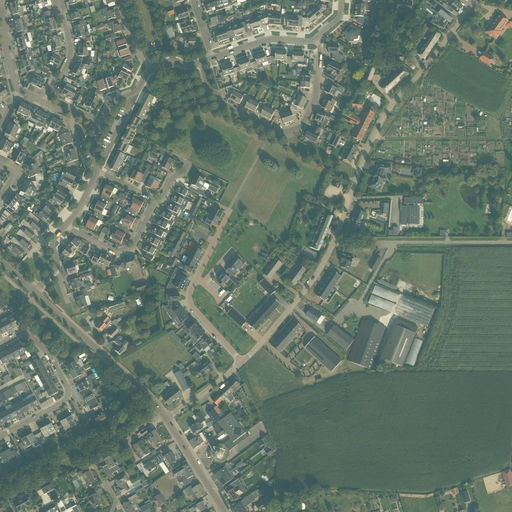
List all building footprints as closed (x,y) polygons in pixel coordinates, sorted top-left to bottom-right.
[(10,6),(9,6),(10,10),(18,8),(17,5),(19,5),(18,2),(22,1),(22,0),(12,0),(11,0),(12,3),(9,4),(10,6)] [(32,7),(33,11),(36,10),(36,8),(39,7),(39,8),(41,9),(42,8),(39,0),(33,0),(34,1),(31,2),(32,7)] [(171,2),(173,8),(181,5),(180,6),(179,3),(184,1),(183,0),(174,0),(175,0),(171,2)] [(205,5),(207,12),(210,11),(212,10),(212,9),(215,8),(213,2),(212,0),(207,0),(207,1),(207,3),(208,3),(208,4),(205,5)] [(215,8),(216,11),(224,9),(221,0),(215,0),(217,0),(216,1),(213,2),(215,8)] [(221,0),(224,9),(233,6),(232,5),(230,0),(221,0)] [(426,0),(425,2),(434,9),(438,3),(433,0),(426,0)] [(356,5),(355,10),(364,11),(369,12),(370,6),(369,6),(368,6),(368,2),(366,1),(361,1),(361,5),(356,5)] [(396,7),(396,10),(397,11),(397,12),(405,13),(411,13),(411,12),(412,4),(412,2),(408,2),(404,1),(402,1),(401,3),(397,2),(397,7),(396,7)] [(447,10),(456,17),(463,7),(455,1),(450,8),(449,7),(447,10)] [(312,14),(318,21),(321,18),(321,17),(322,16),(320,14),(323,12),(323,10),(326,10),(326,6),(318,5),(318,9),(312,14)] [(15,15),(16,18),(23,16),(23,13),(23,12),(22,7),(18,8),(10,10),(11,14),(12,14),(12,16),(15,15)] [(106,17),(107,21),(111,20),(116,18),(114,10),(111,11),(109,7),(101,10),(104,18),(106,17)] [(175,10),(173,10),(176,17),(178,16),(180,20),(182,19),(182,21),(187,20),(186,18),(189,17),(188,15),(189,14),(188,12),(187,12),(187,10),(181,12),(180,8),(175,10)] [(364,18),(364,11),(355,10),(355,17),(360,17),(360,18),(358,23),(362,26),(364,27),(366,23),(367,21),(368,18),(364,18)] [(429,22),(429,23),(443,30),(448,22),(449,21),(451,22),(450,22),(451,22),(453,20),(441,10),(440,12),(438,14),(439,15),(438,16),(437,16),(436,16),(436,17),(435,17),(435,18),(435,19),(436,20),(437,21),(433,21),(432,24),(429,22)] [(258,20),(254,21),(257,29),(260,28),(260,29),(263,28),(262,26),(265,25),(265,23),(264,20),(261,12),(258,13),(258,15),(259,17),(257,17),(258,20)] [(269,26),(271,26),(271,25),(274,26),(275,13),(273,13),(272,14),(261,13),(261,12),(264,20),(265,23),(265,25),(269,24),(269,26)] [(76,20),(77,22),(82,21),(84,21),(82,15),(79,16),(78,13),(75,14),(70,15),(71,21),(76,20)] [(278,27),(280,27),(280,24),(284,24),(284,15),(279,15),(278,14),(275,13),(274,26),(278,26),(278,27)] [(301,27),(308,27),(309,24),(311,22),(313,24),(314,23),(315,24),(318,21),(312,14),(307,18),(302,18),(301,27)] [(287,28),(289,28),(289,27),(292,27),(293,19),(293,16),(284,15),(284,24),(287,24),(287,28)] [(490,35),(496,40),(500,34),(499,33),(508,21),(504,18),(500,15),(496,21),(494,24),(492,26),(487,32),(490,35)] [(13,24),(14,27),(26,24),(27,24),(25,19),(24,19),(23,16),(16,18),(16,21),(14,21),(14,23),(13,24)] [(47,26),(55,24),(54,20),(53,20),(53,18),(49,19),(49,16),(44,18),(44,17),(42,18),(40,18),(41,22),(44,21),(44,24),(46,23),(47,26)] [(296,28),(298,29),(298,25),(301,25),(301,27),(302,18),(302,17),(297,16),(296,19),(293,19),(292,27),(296,27),(296,28)] [(250,19),(245,21),(245,22),(246,25),(248,29),(251,28),(252,32),(254,31),(254,30),(257,29),(254,21),(251,22),(250,19)] [(183,33),(183,34),(188,32),(188,33),(189,33),(194,31),(191,23),(189,24),(188,20),(183,22),(180,23),(182,26),(181,26),(182,30),(180,31),(180,33),(182,34),(183,33)] [(87,30),(86,24),(84,24),(83,21),(80,22),(75,24),(77,23),(78,26),(73,27),(75,33),(83,31),(87,30)] [(107,24),(95,28),(95,30),(105,27),(108,26),(108,27),(109,30),(112,29),(114,34),(117,33),(122,31),(119,24),(116,25),(115,21),(110,23),(107,24)] [(238,28),(240,36),(243,35),(244,35),(246,35),(243,26),(246,25),(245,22),(240,24),(241,27),(238,28)] [(19,32),(20,35),(27,34),(28,33),(26,24),(14,27),(15,31),(16,31),(17,33),(19,32)] [(47,26),(45,26),(46,30),(47,32),(46,32),(47,35),(54,34),(53,31),(56,30),(55,28),(56,28),(55,24),(47,26)] [(234,35),(235,38),(237,38),(237,37),(240,36),(238,28),(237,25),(228,28),(231,36),(234,35)] [(220,30),(223,41),(226,40),(227,41),(229,40),(228,39),(232,38),(231,36),(228,28),(223,29),(222,26),(219,27),(220,30)] [(348,30),(344,33),(346,36),(345,36),(347,39),(349,42),(348,43),(353,42),(354,42),(354,40),(358,40),(358,36),(360,37),(361,32),(357,30),(357,28),(356,28),(351,26),(348,28),(349,29),(348,30)] [(81,38),(82,40),(90,38),(89,32),(88,33),(87,30),(83,31),(75,33),(75,35),(74,36),(75,38),(76,38),(76,39),(81,38)] [(217,41),(218,44),(220,43),(220,42),(223,41),(220,30),(213,33),(214,36),(212,36),(214,42),(217,41)] [(418,55),(425,59),(441,35),(434,31),(424,46),(418,55)] [(16,42),(15,42),(15,45),(16,45),(17,45),(29,42),(28,36),(27,36),(27,34),(20,35),(18,36),(19,39),(16,39),(16,41),(16,42)] [(49,44),(60,41),(59,37),(58,38),(58,36),(55,36),(54,34),(47,35),(48,39),(48,38),(49,41),(48,42),(49,44)] [(183,38),(179,39),(180,41),(180,42),(184,41),(185,43),(185,42),(186,42),(186,43),(189,43),(189,48),(190,48),(190,47),(194,47),(194,48),(196,48),(196,47),(196,46),(198,45),(196,39),(194,39),(193,38),(192,35),(183,38)] [(114,43),(116,48),(122,46),(122,47),(126,45),(124,40),(121,41),(119,37),(115,39),(112,39),(113,44),(114,43)] [(49,44),(52,53),(54,52),(59,51),(58,48),(61,47),(60,46),(61,45),(60,41),(49,44)] [(21,51),(22,53),(31,51),(30,48),(31,48),(29,42),(17,45),(18,49),(19,51),(21,51)] [(329,48),(328,49),(328,50),(328,53),(332,53),(332,56),(333,56),(332,59),(336,61),(340,63),(342,61),(343,58),(344,57),(338,54),(339,51),(340,50),(339,49),(339,47),(338,46),(338,45),(338,44),(336,43),(335,43),(334,43),(333,44),(333,46),(329,46),(329,48)] [(116,48),(119,58),(125,56),(129,55),(127,49),(124,50),(122,47),(122,46),(116,48)] [(90,64),(92,60),(91,60),(91,57),(90,57),(91,51),(87,51),(78,50),(78,57),(86,57),(85,58),(84,62),(90,64)] [(21,59),(20,59),(21,63),(33,60),(31,52),(31,51),(22,53),(23,56),(20,57),(21,59)] [(271,64),(275,64),(275,60),(280,61),(281,52),(275,51),(275,58),(271,57),(271,64)] [(51,58),(48,64),(49,64),(53,67),(55,64),(57,65),(60,60),(57,59),(59,56),(58,52),(52,54),(52,56),(51,58)] [(285,63),(289,64),(289,58),(286,57),(287,52),(281,52),(280,61),(286,61),(285,63)] [(289,58),(289,64),(292,64),(292,62),(298,62),(298,53),(293,53),(292,58),(289,58)] [(298,62),(297,65),(303,65),(306,65),(307,59),(304,59),(304,54),(298,53),(298,62)] [(479,60),(489,66),(493,59),(484,53),(479,60)] [(265,54),(260,56),(262,64),(263,64),(268,62),(268,64),(271,64),(271,57),(267,59),(265,54)] [(256,62),(253,63),(255,69),(258,68),(263,67),(262,64),(260,56),(254,57),(256,62)] [(127,71),(130,73),(133,67),(131,66),(132,64),(131,60),(130,57),(125,58),(122,59),(123,60),(122,62),(122,63),(122,64),(122,65),(124,65),(122,68),(127,71)] [(251,68),(252,70),(255,69),(253,63),(250,64),(248,59),(243,61),(246,69),(251,68)] [(33,60),(21,63),(22,67),(23,67),(24,69),(26,68),(27,72),(25,72),(25,73),(32,71),(34,70),(35,69),(36,69),(37,68),(36,65),(34,65),(33,60)] [(236,69),(238,74),(241,73),(241,71),(246,69),(243,61),(238,63),(239,68),(236,69)] [(77,63),(74,68),(82,72),(83,69),(85,70),(87,68),(88,68),(89,67),(91,67),(92,64),(90,64),(84,62),(83,65),(82,66),(81,65),(77,63)] [(330,81),(334,82),(335,79),(339,82),(340,81),(341,80),(341,79),(342,78),(342,76),(339,75),(342,67),(340,66),(336,64),(336,65),(330,62),(327,70),(330,71),(329,73),(326,78),(330,81)] [(232,65),(227,67),(229,75),(230,77),(238,74),(236,69),(234,70),(232,65)] [(368,66),(366,73),(373,76),(376,69),(368,66)] [(386,80),(379,87),(387,95),(410,73),(403,66),(398,70),(399,70),(391,78),(390,78),(388,80),(389,80),(387,82),(387,81),(386,80)] [(222,82),(224,83),(225,83),(226,80),(225,79),(224,77),(229,75),(227,67),(221,68),(223,73),(220,74),(222,80),(222,82)] [(74,68),(71,74),(76,76),(74,79),(77,80),(82,82),(83,83),(85,80),(83,79),(81,78),(83,76),(80,75),(82,72),(74,68)] [(119,74),(118,77),(122,79),(126,82),(129,76),(125,75),(127,71),(122,68),(121,68),(118,73),(119,74)] [(299,73),(299,77),(301,77),(301,82),(310,83),(310,78),(305,77),(305,74),(304,74),(301,74),(299,73)] [(32,80),(30,84),(32,85),(31,86),(35,88),(40,77),(36,75),(35,76),(34,76),(32,80)] [(107,85),(108,89),(113,87),(112,83),(116,82),(115,77),(112,76),(105,78),(105,80),(107,85)] [(39,89),(41,90),(45,81),(42,80),(43,79),(40,77),(35,88),(39,90),(39,89)] [(98,88),(99,92),(105,90),(104,86),(107,85),(105,80),(105,78),(100,80),(100,81),(97,82),(96,81),(94,82),(92,85),(93,87),(97,89),(98,88)] [(298,90),(298,91),(304,93),(304,88),(309,89),(310,83),(301,82),(301,88),(298,88),(298,90)] [(61,95),(66,98),(70,89),(65,86),(65,85),(62,83),(60,87),(63,89),(61,95)] [(329,95),(334,97),(336,91),(342,94),(344,89),(342,88),(338,85),(333,83),(332,86),(330,85),(328,89),(327,88),(325,92),(329,95)] [(230,86),(226,88),(227,93),(227,94),(231,96),(229,100),(234,102),(238,94),(240,91),(232,88),(232,86),(230,86)] [(66,98),(71,100),(74,96),(77,97),(78,95),(80,91),(77,89),(75,92),(70,89),(66,98)] [(88,101),(96,105),(99,100),(96,98),(98,94),(90,90),(87,97),(84,98),(84,99),(88,101)] [(297,101),(304,105),(307,100),(302,97),(304,93),(298,91),(296,94),(299,96),(297,101)] [(144,100),(151,103),(154,97),(147,94),(144,100)] [(234,102),(239,105),(242,100),(244,102),(247,96),(244,94),(243,97),(238,94),(234,102)] [(245,107),(250,110),(254,102),(249,100),(250,97),(247,96),(244,102),(247,103),(245,107)] [(325,109),(330,112),(336,101),(334,100),(329,98),(327,101),(325,100),(325,102),(323,101),(322,102),(323,103),(321,107),(325,109)] [(86,107),(93,110),(96,105),(88,101),(84,99),(83,100),(84,102),(82,106),(85,108),(86,107)] [(142,105),(149,109),(151,103),(144,100),(142,105)] [(290,107),(296,110),(297,108),(302,110),(304,105),(297,101),(294,106),(292,104),(290,107)] [(250,110),(255,112),(257,108),(260,109),(263,104),(260,102),(259,104),(254,102),(250,110)] [(17,112),(22,115),(26,106),(24,105),(24,104),(23,103),(22,104),(21,103),(17,112)] [(339,110),(344,113),(344,111),(347,107),(339,103),(337,107),(340,109),(339,110)] [(260,115),(266,118),(269,110),(265,107),(266,105),(263,104),(260,109),(263,111),(260,115)] [(139,111),(146,114),(149,109),(142,105),(139,111)] [(26,119),(28,121),(31,115),(29,113),(31,108),(30,107),(30,106),(29,106),(28,106),(26,106),(22,115),(27,117),(26,119)] [(286,114),(289,122),(294,121),(293,116),(295,115),(297,111),(296,110),(290,107),(290,109),(291,112),(286,114)] [(266,118),(271,120),(273,116),(275,117),(276,117),(278,111),(275,110),(274,112),(269,110),(266,118)] [(352,137),(361,141),(375,114),(366,110),(361,119),(344,111),(344,113),(341,118),(353,124),(353,123),(358,125),(352,137)] [(28,122),(35,126),(42,113),(40,112),(40,111),(39,111),(38,111),(37,111),(34,116),(31,115),(28,121),(28,122)] [(136,117),(143,120),(146,114),(139,111),(136,117)] [(282,120),(283,124),(289,122),(286,114),(281,116),(280,112),(278,111),(276,117),(275,117),(275,118),(279,120),(282,120)] [(318,113),(315,120),(319,122),(322,124),(321,126),(325,128),(329,120),(331,116),(328,114),(323,112),(321,115),(318,113)] [(41,127),(44,128),(47,122),(44,121),(47,116),(45,115),(45,114),(44,114),(43,114),(42,113),(35,126),(39,128),(41,127)] [(131,123),(139,127),(142,121),(139,120),(134,117),(131,123)] [(48,128),(53,130),(57,121),(56,120),(56,119),(55,119),(54,119),(52,118),(50,124),(47,122),(44,128),(47,130),(48,128)] [(56,136),(56,137),(62,132),(59,130),(63,123),(61,123),(61,122),(60,121),(59,122),(57,121),(53,130),(58,132),(56,136)] [(128,128),(135,132),(136,130),(137,128),(138,128),(139,127),(131,123),(130,125),(131,125),(130,127),(128,126),(128,128)] [(19,125),(16,124),(15,127),(9,124),(9,125),(8,126),(7,127),(8,127),(7,129),(16,134),(19,129),(21,130),(22,127),(19,125)] [(319,134),(321,129),(315,126),(313,131),(309,129),(305,137),(316,143),(320,134),(319,134)] [(127,134),(134,138),(136,134),(134,133),(135,132),(128,128),(127,130),(128,131),(127,134)] [(8,139),(14,142),(16,140),(14,138),(16,134),(7,129),(6,131),(5,131),(5,132),(5,133),(4,134),(10,137),(8,139)] [(56,137),(57,143),(61,141),(61,142),(70,138),(70,136),(70,135),(69,134),(69,133),(63,135),(62,132),(56,137)] [(122,138),(130,142),(131,141),(132,141),(134,138),(127,134),(125,137),(123,136),(122,138)] [(329,145),(335,148),(340,137),(335,134),(329,145)] [(60,147),(61,151),(68,148),(67,146),(72,144),(72,142),(72,141),(72,140),(71,140),(70,138),(61,142),(62,147),(60,147)] [(121,144),(128,148),(129,146),(128,146),(129,144),(130,142),(122,138),(121,140),(123,141),(122,143),(121,143),(121,144)] [(0,142),(0,145),(8,149),(11,144),(13,145),(14,142),(8,139),(7,142),(2,140),(1,141),(0,141),(0,142),(0,143),(0,142)] [(122,152),(126,154),(128,148),(121,144),(118,150),(122,152)] [(1,155),(7,158),(9,153),(7,152),(8,149),(0,145),(0,151),(2,152),(1,155)] [(343,159),(350,163),(352,158),(353,158),(355,154),(357,149),(350,145),(343,159)] [(16,153),(14,157),(15,156),(18,157),(15,162),(20,165),(21,164),(22,163),(22,162),(25,156),(28,152),(27,151),(25,150),(23,151),(21,154),(20,153),(21,150),(22,148),(20,146),(18,150),(16,153)] [(68,148),(61,151),(62,154),(64,159),(66,158),(76,155),(75,153),(76,152),(76,151),(75,151),(74,149),(69,151),(68,148)] [(161,151),(159,154),(162,156),(164,157),(162,161),(164,162),(172,166),(173,165),(174,164),(174,163),(173,163),(174,161),(170,159),(167,157),(168,154),(162,151),(161,151)] [(118,152),(116,158),(123,161),(125,162),(128,157),(125,155),(118,152)] [(66,164),(67,167),(70,166),(75,165),(75,164),(73,165),(72,162),(78,160),(77,159),(78,158),(77,157),(76,155),(66,158),(64,159),(63,159),(65,165),(66,164)] [(28,171),(28,172),(38,169),(37,166),(38,166),(38,165),(36,160),(36,159),(37,158),(35,156),(27,163),(30,166),(26,167),(27,169),(26,170),(27,171),(28,171)] [(113,163),(120,167),(123,161),(116,158),(113,163)] [(160,160),(158,163),(161,164),(159,166),(162,168),(165,169),(169,171),(172,166),(164,162),(162,161),(160,160)] [(110,169),(117,173),(120,167),(113,163),(110,169)] [(369,187),(378,190),(379,186),(382,186),(383,183),(385,183),(387,178),(385,178),(387,172),(387,173),(388,170),(388,169),(388,166),(377,165),(376,171),(377,171),(376,174),(374,174),(373,177),(374,178),(372,183),(371,182),(369,187)] [(66,168),(63,173),(65,174),(64,177),(73,182),(76,177),(72,175),(70,174),(72,171),(67,169),(66,168)] [(129,171),(127,175),(130,177),(129,178),(134,181),(138,173),(133,170),(134,169),(133,169),(131,168),(129,171)] [(30,176),(30,178),(40,174),(38,169),(28,172),(29,174),(28,175),(29,176),(30,176)] [(138,173),(134,181),(140,184),(141,180),(144,182),(146,177),(148,174),(145,172),(143,175),(138,173)] [(144,182),(143,183),(146,185),(145,186),(150,189),(154,181),(149,178),(152,173),(149,172),(146,177),(144,182)] [(195,176),(192,183),(194,184),(190,191),(206,199),(209,193),(205,191),(206,190),(202,188),(204,184),(202,183),(204,179),(199,177),(199,178),(195,176)] [(59,185),(65,188),(66,185),(70,187),(73,182),(64,177),(62,182),(60,181),(58,184),(59,185)] [(24,185),(23,187),(32,192),(34,187),(36,188),(39,181),(37,181),(37,182),(32,182),(30,185),(25,182),(24,183),(23,185),(24,185)] [(150,189),(156,192),(157,190),(160,191),(161,188),(158,187),(160,184),(154,181),(150,189)] [(104,189),(112,193),(115,188),(107,184),(104,189)] [(55,195),(63,200),(67,195),(63,193),(64,190),(59,187),(57,186),(57,185),(54,190),(57,192),(55,195)] [(27,199),(30,200),(32,196),(33,197),(35,193),(34,193),(32,192),(23,187),(22,188),(21,189),(20,190),(21,190),(20,192),(25,195),(24,197),(23,197),(27,199)] [(178,187),(175,192),(178,193),(176,196),(184,200),(188,202),(189,202),(191,204),(193,200),(188,197),(187,197),(189,192),(188,192),(188,191),(184,189),(181,188),(178,187)] [(104,189),(102,195),(103,196),(102,198),(110,202),(111,200),(111,199),(110,199),(112,193),(104,189)] [(8,200),(15,205),(17,203),(19,204),(22,199),(21,198),(17,195),(15,198),(12,195),(8,200)] [(50,198),(48,201),(50,202),(54,205),(55,202),(56,203),(60,205),(63,200),(55,195),(53,197),(51,196),(50,198)] [(174,195),(171,201),(172,201),(173,202),(172,205),(179,208),(184,211),(186,208),(185,207),(188,202),(184,200),(176,196),(174,195)] [(133,203),(133,204),(134,204),(139,207),(141,208),(142,205),(144,202),(142,201),(143,199),(138,196),(138,197),(136,199),(136,198),(135,199),(134,201),(133,203)] [(96,206),(104,210),(107,204),(108,205),(110,202),(102,198),(101,201),(99,200),(96,206)] [(407,204),(407,207),(401,207),(401,210),(401,226),(407,226),(407,217),(408,217),(408,226),(409,226),(409,225),(417,225),(417,207),(415,207),(415,204),(423,204),(423,198),(404,199),(404,204),(407,204)] [(10,213),(12,214),(14,212),(18,208),(15,205),(8,200),(4,204),(8,207),(6,210),(10,213)] [(42,210),(50,217),(54,213),(50,210),(53,207),(48,203),(46,202),(44,205),(46,206),(42,210)] [(172,216),(175,217),(177,214),(179,208),(172,205),(168,203),(169,204),(167,209),(169,210),(168,213),(172,216)] [(389,204),(382,203),(381,214),(388,215),(389,204)] [(127,211),(135,215),(137,212),(138,213),(141,208),(133,204),(130,209),(128,208),(127,211)] [(218,206),(214,204),(212,208),(213,209),(211,214),(219,219),(222,213),(218,210),(220,207),(218,206)] [(94,214),(102,219),(104,216),(102,215),(104,210),(96,206),(94,211),(95,212),(94,214)] [(42,217),(46,221),(50,217),(42,210),(39,207),(33,213),(36,216),(40,220),(42,217)] [(122,218),(133,224),(136,218),(134,218),(135,215),(127,211),(126,210),(122,218)] [(363,220),(365,214),(357,210),(354,217),(353,220),(351,226),(359,229),(361,225),(364,226),(366,221),(363,220)] [(162,211),(160,216),(162,218),(166,219),(164,222),(168,224),(172,226),(173,223),(170,221),(172,216),(168,213),(163,211),(162,211)] [(27,215),(27,216),(31,220),(33,221),(30,225),(29,225),(33,229),(36,232),(38,230),(38,231),(40,229),(40,228),(41,227),(38,224),(40,221),(36,218),(36,217),(30,212),(27,215)] [(310,248),(319,251),(333,217),(324,213),(310,248)] [(96,225),(99,227),(102,222),(101,222),(102,219),(94,214),(93,217),(91,216),(88,222),(96,226),(96,225)] [(207,219),(204,223),(210,226),(212,222),(217,225),(219,219),(211,214),(208,220),(207,219)] [(116,225),(127,231),(129,228),(130,229),(133,224),(124,219),(122,218),(125,220),(122,225),(117,222),(116,225)] [(23,219),(20,223),(21,224),(23,226),(24,227),(26,229),(23,233),(29,239),(30,239),(31,238),(32,238),(33,236),(34,234),(31,231),(33,229),(29,225),(30,225),(28,224),(23,219)] [(158,219),(156,225),(158,226),(162,228),(160,231),(164,233),(165,234),(167,234),(168,235),(169,232),(167,231),(167,230),(166,229),(168,224),(164,222),(161,220),(158,219)] [(88,222),(86,227),(87,228),(86,231),(92,234),(93,231),(94,231),(96,226),(88,222)] [(0,235),(1,235),(4,237),(4,236),(7,233),(13,227),(12,227),(10,224),(9,224),(3,230),(0,226),(0,235)] [(116,225),(114,228),(116,229),(118,230),(115,235),(123,239),(126,234),(124,233),(125,230),(121,228),(119,227),(116,225)] [(388,230),(388,236),(398,235),(397,227),(393,227),(393,230),(388,230)] [(154,228),(151,233),(154,235),(157,236),(156,239),(162,242),(161,242),(163,243),(165,240),(165,239),(161,238),(164,233),(160,231),(157,229),(154,228)] [(19,230),(16,233),(22,239),(19,243),(23,246),(23,247),(26,249),(28,248),(30,246),(29,246),(31,244),(27,241),(29,239),(23,233),(22,232),(21,231),(19,230)] [(113,240),(121,244),(123,239),(115,235),(113,240)] [(150,236),(147,242),(148,242),(152,244),(151,247),(155,250),(160,252),(162,248),(159,247),(161,242),(162,242),(156,239),(152,237),(150,236)] [(8,247),(6,250),(15,258),(18,256),(19,257),(21,255),(23,254),(23,253),(24,252),(21,249),(23,247),(23,246),(19,243),(13,237),(12,237),(9,240),(9,241),(13,244),(9,248),(8,247)] [(67,245),(75,252),(79,248),(77,247),(80,244),(78,242),(79,241),(75,238),(72,241),(71,240),(70,241),(70,242),(67,245)] [(190,242),(188,245),(193,247),(190,252),(199,257),(202,251),(201,251),(196,248),(197,246),(190,242)] [(148,261),(151,262),(154,256),(153,255),(155,250),(147,245),(144,244),(146,245),(143,250),(146,252),(145,254),(143,258),(148,261)] [(66,256),(68,258),(70,255),(72,256),(75,252),(67,245),(64,249),(64,248),(63,249),(64,251),(61,254),(65,257),(66,256)] [(173,258),(177,251),(172,249),(170,253),(169,252),(167,255),(173,258)] [(190,252),(187,258),(197,262),(199,257),(190,252)] [(97,262),(107,267),(111,260),(107,258),(108,257),(105,255),(104,256),(101,254),(99,257),(94,255),(92,259),(91,260),(97,263),(97,262)] [(354,258),(346,255),(346,256),(343,255),(343,256),(342,256),(341,258),(342,259),(340,263),(342,264),(341,267),(349,270),(350,267),(354,258)] [(121,264),(115,266),(116,269),(119,270),(123,269),(123,268),(125,268),(126,269),(129,267),(130,269),(137,266),(135,261),(134,256),(129,257),(130,259),(123,261),(124,263),(121,264)] [(231,262),(238,268),(240,265),(242,264),(244,265),(246,263),(240,257),(238,260),(235,257),(231,262)] [(381,259),(376,257),(369,269),(374,271),(381,259)] [(187,258),(185,263),(194,268),(197,262),(187,258)] [(263,274),(270,279),(282,264),(275,259),(263,274)] [(70,266),(65,267),(68,276),(72,274),(76,273),(74,267),(77,266),(76,263),(76,260),(71,262),(72,265),(70,266)] [(235,271),(236,270),(238,268),(231,262),(227,267),(229,269),(227,272),(230,275),(233,278),(234,277),(235,276),(236,275),(237,273),(236,272),(235,271)] [(185,263),(184,265),(186,266),(184,270),(191,273),(194,268),(185,263)] [(288,281),(294,286),(306,270),(300,265),(288,281)] [(176,281),(185,285),(188,280),(181,277),(183,273),(175,269),(173,273),(177,275),(174,280),(176,281)] [(333,271),(324,283),(333,289),(341,276),(333,271)] [(223,273),(218,279),(220,281),(219,283),(223,287),(223,286),(224,286),(225,284),(227,282),(228,281),(229,280),(232,283),(234,284),(237,281),(235,279),(233,278),(230,275),(228,278),(226,276),(223,273)] [(74,289),(75,292),(85,289),(83,282),(79,283),(78,279),(74,280),(69,281),(71,286),(70,287),(71,289),(72,289),(72,290),(74,289)] [(259,284),(270,296),(275,292),(263,279),(259,284)] [(185,285),(176,281),(174,280),(172,285),(169,283),(166,289),(174,291),(176,287),(183,291),(185,285)] [(146,283),(136,286),(136,287),(138,293),(148,289),(146,283)] [(324,283),(316,296),(324,301),(333,289),(324,283)] [(81,296),(75,298),(79,309),(83,307),(87,306),(84,297),(88,296),(85,289),(79,291),(81,296)] [(170,301),(168,301),(168,306),(172,305),(174,305),(174,301),(179,301),(179,299),(180,299),(180,295),(179,295),(179,294),(174,294),(174,293),(170,293),(170,295),(170,301)] [(261,312),(268,318),(280,304),(273,298),(261,311),(261,312)] [(434,309),(405,298),(398,315),(427,327),(434,309)] [(122,300),(108,305),(110,311),(124,306),(122,300)] [(185,313),(181,307),(175,312),(173,309),(173,308),(173,306),(172,305),(165,307),(168,312),(170,311),(176,319),(185,313)] [(310,308),(305,315),(317,323),(321,316),(310,308)] [(227,314),(241,328),(246,322),(232,309),(227,314)] [(261,312),(249,325),(255,331),(268,318),(261,312)] [(189,318),(185,313),(176,319),(179,324),(177,325),(179,328),(185,324),(184,322),(189,318)] [(111,321),(106,316),(95,327),(100,332),(106,326),(111,321)] [(7,320),(12,329),(17,326),(13,317),(10,318),(7,320)] [(2,323),(6,332),(12,329),(7,320),(2,323)] [(380,343),(386,328),(363,320),(348,361),(366,368),(376,341),(380,343)] [(272,347),(279,353),(302,328),(295,321),(272,347)] [(190,332),(197,326),(193,322),(190,325),(188,323),(185,326),(187,328),(190,332)] [(354,340),(334,325),(327,335),(346,350),(354,340)] [(391,363),(402,367),(416,334),(393,325),(378,362),(389,367),(391,363)] [(108,335),(112,338),(121,329),(118,326),(115,328),(108,335)] [(194,336),(200,330),(197,326),(190,332),(194,336)] [(191,339),(190,340),(193,343),(192,344),(194,346),(201,339),(200,338),(204,334),(200,330),(194,336),(192,338),(191,339)] [(305,348),(332,372),(342,361),(315,337),(305,348)] [(115,351),(119,356),(125,349),(126,350),(128,348),(128,347),(130,345),(124,341),(122,343),(116,338),(113,342),(118,347),(115,351)] [(212,344),(208,339),(206,341),(204,339),(195,347),(199,352),(202,349),(204,351),(208,347),(212,344)] [(14,347),(19,356),(25,353),(20,344),(14,347)] [(9,350),(14,359),(19,356),(14,347),(9,350)] [(3,353),(8,362),(14,359),(9,350),(3,353)] [(0,354),(0,359),(3,365),(8,362),(3,353),(0,354)] [(66,366),(69,373),(80,367),(79,365),(76,364),(76,363),(79,362),(76,357),(71,360),(67,362),(68,365),(66,366)] [(31,364),(34,370),(43,365),(40,359),(35,362),(31,364)] [(197,371),(201,377),(213,367),(208,361),(197,371)] [(34,370),(37,375),(46,371),(43,365),(34,370)] [(11,374),(14,379),(17,378),(11,367),(7,369),(10,374),(11,373),(11,374)] [(16,367),(12,369),(17,378),(22,375),(19,369),(17,370),(16,367)] [(69,373),(73,379),(79,376),(81,379),(85,376),(87,376),(84,371),(81,372),(79,372),(78,369),(80,367),(69,373)] [(186,368),(181,372),(185,377),(189,373),(186,368)] [(37,375),(40,381),(49,376),(46,371),(37,375)] [(174,375),(184,392),(190,388),(180,371),(174,375)] [(11,381),(8,375),(3,378),(4,379),(6,384),(11,381)] [(40,381),(43,386),(52,381),(49,376),(40,381)] [(77,386),(80,392),(81,392),(83,395),(85,394),(93,390),(90,384),(87,385),(85,382),(90,379),(89,376),(79,381),(81,384),(77,386)] [(233,391),(234,393),(237,390),(235,389),(239,385),(234,380),(228,386),(233,391)] [(43,386),(46,392),(55,387),(52,381),(43,386)] [(23,390),(25,392),(28,390),(27,388),(26,389),(23,382),(20,384),(23,389),(23,390)] [(18,392),(23,389),(20,384),(15,387),(15,388),(18,392)] [(241,386),(246,397),(250,395),(245,384),(241,386)] [(227,398),(231,402),(234,399),(231,396),(233,393),(232,392),(233,391),(228,386),(218,395),(224,401),(227,398)] [(9,390),(12,396),(13,396),(18,393),(18,392),(15,388),(15,387),(9,390)] [(46,392),(49,397),(58,392),(55,387),(46,392)] [(163,400),(168,406),(182,395),(177,388),(174,391),(172,388),(168,391),(170,394),(163,400)] [(4,393),(7,400),(13,397),(12,396),(9,390),(6,391),(4,393)] [(84,399),(87,405),(96,400),(94,397),(96,395),(93,390),(85,394),(86,398),(84,399)] [(27,397),(33,408),(39,405),(36,401),(34,396),(32,394),(27,397)] [(224,401),(218,395),(212,401),(221,409),(224,406),(223,405),(225,403),(224,401)] [(23,402),(27,411),(33,408),(28,399),(23,402)] [(93,409),(95,413),(107,406),(106,406),(103,408),(100,403),(98,404),(96,400),(87,405),(90,411),(93,409)] [(17,405),(22,414),(27,411),(23,402),(17,405)] [(12,408),(17,417),(22,414),(17,405),(12,408)] [(97,424),(99,427),(104,424),(103,422),(100,424),(100,422),(106,419),(104,415),(106,414),(105,411),(108,409),(107,406),(95,413),(97,417),(94,418),(97,424)] [(6,411),(11,420),(17,417),(12,408),(6,411)] [(215,409),(207,415),(215,425),(222,420),(215,409)] [(234,416),(237,421),(241,418),(242,418),(247,415),(244,410),(234,416)] [(1,414),(6,423),(11,420),(6,411),(1,414)] [(190,427),(194,434),(203,428),(200,424),(206,421),(200,412),(195,416),(199,422),(190,427)] [(222,420),(218,423),(230,439),(223,444),(229,451),(237,445),(248,437),(246,433),(237,422),(237,421),(234,416),(234,417),(231,413),(224,418),(222,419),(222,420)] [(74,426),(75,428),(81,425),(76,417),(72,419),(71,416),(65,419),(70,428),(74,426)] [(57,427),(62,435),(64,439),(66,437),(65,434),(67,432),(66,430),(70,428),(65,419),(59,422),(61,425),(57,427)] [(51,423),(45,427),(50,435),(53,433),(57,439),(59,438),(58,437),(62,435),(57,427),(56,424),(52,426),(51,423)] [(218,437),(224,433),(218,423),(212,426),(216,433),(218,437)] [(37,435),(43,445),(46,443),(45,441),(47,440),(46,437),(50,435),(45,427),(39,430),(41,433),(37,435)] [(144,438),(147,442),(149,441),(150,441),(149,441),(155,437),(155,438),(159,436),(155,431),(146,437),(144,438)] [(35,443),(36,446),(40,443),(41,445),(43,445),(37,435),(34,437),(32,434),(26,437),(31,445),(35,443)] [(189,442),(193,449),(204,442),(206,440),(202,435),(196,439),(196,437),(189,442)] [(153,443),(156,446),(163,441),(159,436),(155,438),(155,437),(149,441),(150,441),(149,441),(151,444),(153,443)] [(265,448),(267,447),(271,443),(266,436),(261,440),(265,444),(263,445),(265,448)] [(18,445),(23,453),(29,450),(27,447),(31,445),(26,437),(20,440),(22,443),(18,445)] [(133,446),(142,459),(149,454),(140,441),(133,446)] [(269,450),(265,452),(268,456),(269,456),(271,454),(274,452),(276,450),(271,443),(267,447),(269,450)] [(12,459),(13,461),(19,458),(14,450),(11,452),(9,449),(3,452),(8,461),(12,459)] [(216,458),(220,458),(223,456),(223,452),(221,449),(218,449),(214,451),(214,455),(216,458)] [(2,471),(5,477),(8,475),(3,467),(6,465),(5,463),(8,461),(3,452),(0,454),(0,468),(0,469),(1,471),(2,471)] [(109,453),(102,457),(107,465),(102,468),(104,471),(105,471),(108,476),(110,475),(111,478),(115,476),(113,473),(117,471),(119,474),(122,472),(120,468),(119,469),(116,463),(115,464),(113,461),(109,453)] [(152,460),(143,465),(147,471),(150,468),(152,470),(159,465),(163,462),(169,472),(173,469),(170,465),(176,461),(175,460),(176,460),(176,459),(175,457),(174,457),(170,453),(164,457),(165,457),(163,458),(161,455),(157,457),(152,460)] [(175,472),(173,473),(179,484),(180,484),(183,482),(183,483),(185,486),(196,479),(194,476),(188,464),(183,467),(180,469),(175,472)] [(242,476),(252,468),(250,465),(240,472),(242,476)] [(220,471),(214,476),(217,479),(216,480),(217,480),(218,481),(218,482),(230,472),(225,466),(223,468),(223,467),(219,470),(220,471)] [(82,476),(88,487),(96,482),(90,471),(85,474),(83,471),(77,474),(79,477),(82,476)] [(230,472),(218,482),(219,483),(219,484),(220,483),(222,487),(232,480),(234,478),(230,472)] [(117,489),(121,496),(129,491),(125,482),(128,480),(125,474),(114,480),(119,488),(117,489)] [(505,484),(511,482),(511,475),(511,474),(503,477),(505,484)] [(226,493),(233,503),(240,498),(239,497),(243,494),(239,486),(241,484),(238,479),(230,485),(233,489),(226,493)] [(51,485),(42,490),(44,495),(48,493),(52,501),(59,497),(55,489),(54,490),(51,485)] [(189,487),(184,490),(188,498),(192,495),(195,493),(198,499),(202,497),(206,494),(200,485),(193,489),(191,486),(194,485),(193,485),(189,487)] [(237,506),(232,508),(234,511),(249,511),(250,511),(246,507),(247,506),(250,504),(249,503),(254,500),(261,495),(258,490),(245,498),(240,502),(241,503),(237,506)] [(130,502),(122,506),(125,511),(134,511),(136,511),(135,511),(139,509),(136,504),(133,499),(137,497),(136,494),(139,493),(138,491),(135,492),(135,493),(131,495),(127,497),(130,502)] [(464,503),(469,501),(467,492),(461,493),(464,503)] [(90,501),(94,509),(101,505),(98,498),(99,498),(96,493),(89,498),(90,501)] [(159,495),(155,497),(157,500),(159,504),(160,506),(166,502),(164,498),(161,493),(159,495)] [(14,505),(18,511),(21,509),(21,511),(27,508),(26,507),(30,505),(29,503),(32,502),(29,498),(27,499),(26,498),(18,502),(14,505)] [(62,501),(56,503),(60,510),(61,511),(79,511),(79,510),(76,505),(71,508),(72,509),(67,511),(67,510),(65,507),(62,501)] [(146,505),(140,509),(141,511),(143,511),(152,507),(149,501),(145,503),(146,505)] [(264,501),(256,507),(259,511),(263,508),(267,506),(264,501)] [(202,502),(197,505),(193,507),(195,510),(198,508),(200,511),(201,511),(206,509),(202,502)] [(267,506),(263,508),(266,511),(274,506),(271,503),(267,506)]
